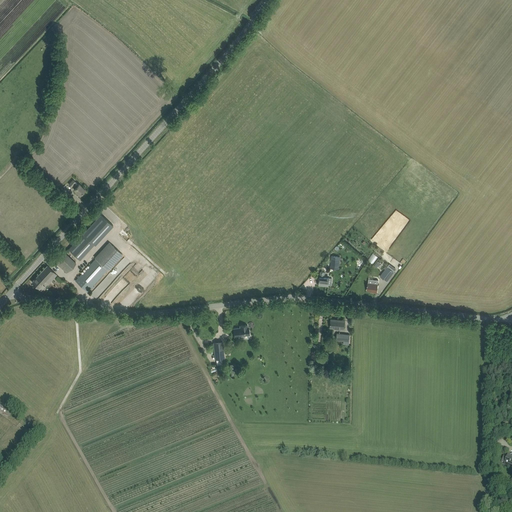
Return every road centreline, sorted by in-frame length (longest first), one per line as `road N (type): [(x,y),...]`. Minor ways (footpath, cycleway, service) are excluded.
road 1 (unclassified): [(511,316),(271,294),(135,310),(10,292)]
road 2 (tertiary): [(10,292),(269,0)]
